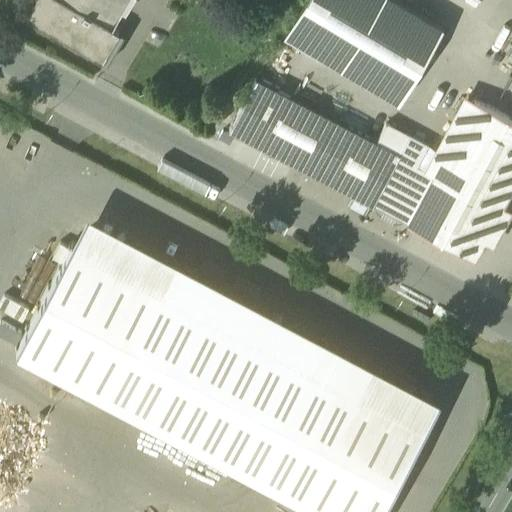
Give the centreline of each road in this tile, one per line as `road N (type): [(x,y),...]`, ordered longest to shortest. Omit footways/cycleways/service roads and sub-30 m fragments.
road 1 (residential): [(0,48),(511,325)]
road 2 (unknown): [(257,511),(0,376)]
